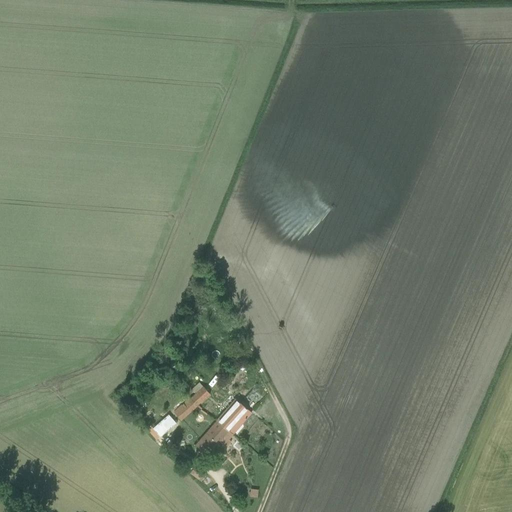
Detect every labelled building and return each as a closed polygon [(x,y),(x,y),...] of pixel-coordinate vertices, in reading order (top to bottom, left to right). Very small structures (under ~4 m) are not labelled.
[(190,389),(194,393),(202,386),(199,382),(190,389)] [(202,386),(194,393),(186,400),(194,407),(209,395),(202,386)] [(229,405),(217,419),(233,433),(251,413),(230,395),(225,401),(229,405)] [(186,400),(173,411),(179,419),(194,407),(186,400)] [(155,433),(170,423),(163,413),(148,423),(155,433)] [(217,419),(206,432),(218,443),(223,436),(230,442),(231,441),(228,439),(233,433),(217,419)] [(206,432),(202,438),(195,445),(208,456),(216,447),(221,452),(230,442),(223,436),(218,443),(206,432)]
